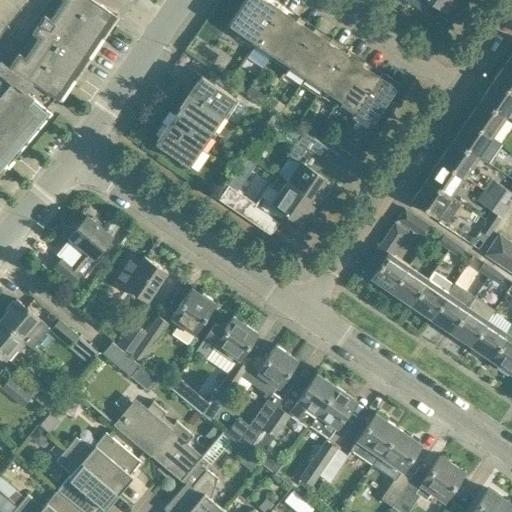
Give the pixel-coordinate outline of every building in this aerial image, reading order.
[(0,0),(0,2),(31,28),(49,0),(0,0)] [(61,99),(118,14),(97,0),(49,0),(31,28),(7,63),(9,64),(50,91),(56,96),(61,99)] [(255,42),(278,8),(267,0),(244,0),(228,23),(255,42)] [(454,0),(407,0),(423,10),(429,0),(430,0),(447,11),(454,0)] [(0,56),(7,63),(31,28),(0,2),(0,56)] [(272,53),(295,19),(278,8),(255,42),(272,53)] [(288,64),(311,30),(295,19),(272,53),(288,64)] [(305,75),(328,41),(311,30),(288,64),(305,75)] [(322,86),(345,52),(328,41),(305,75),(322,86)] [(338,98),(361,64),(345,52),(322,86),(338,98)] [(0,171),(51,110),(47,107),(56,96),(50,91),(9,64),(7,63),(0,56),(0,171)] [(511,62),(506,59),(493,79),(511,91),(511,62)] [(355,109),(378,75),(361,64),(338,98),(355,109)] [(233,97),(200,74),(188,91),(222,114),(233,97)] [(378,75),(355,109),(372,120),(369,124),(379,130),(404,92),(395,86),(378,75)] [(511,106),(511,91),(493,79),(479,99),(505,117),(511,106)] [(188,91),(177,108),(210,131),(212,129),(225,138),(233,125),(220,117),(222,114),(188,91)] [(492,136),(505,117),(479,99),(465,118),(492,136)] [(210,131),(177,108),(166,125),(199,148),(210,131)] [(502,143),(492,136),(465,118),(452,138),(478,156),(488,163),(502,143)] [(199,148),(166,125),(154,142),(187,165),(199,148)] [(305,131),(297,143),(291,152),(300,159),(285,181),(316,202),(331,181),(318,172),(334,150),(305,131)] [(339,134),(330,147),(354,163),(362,150),(339,134)] [(465,176),(478,156),(452,138),(438,158),(465,176)] [(244,154),(238,164),(249,172),(256,162),(244,154)] [(438,158),(425,178),(451,196),(452,195),(461,201),(474,183),(465,176),(438,158)] [(461,201),(452,195),(451,196),(425,178),(411,198),(437,216),(437,215),(447,222),(461,201)] [(509,206),(511,201),(511,181),(509,186),(497,178),(488,190),(487,191),(509,206)] [(316,202),(285,181),(278,191),(272,187),(265,197),(261,193),(255,203),(227,184),(217,198),(269,234),(277,222),(278,222),(285,212),(302,223),(316,202)] [(495,226),(509,206),(487,191),(488,190),(485,188),(477,198),(493,209),(490,213),(485,209),(481,214),(488,219),(487,220),(495,226)] [(433,227),(405,208),(396,220),(425,239),(433,227)] [(92,256),(110,235),(98,224),(100,221),(92,215),(90,217),(86,214),(68,236),(81,248),(69,262),(62,256),(53,267),(71,282),(92,257),(92,256)] [(489,234),(495,226),(487,220),(481,229),(489,234)] [(390,291),(408,265),(393,254),(408,231),(395,222),(365,266),(374,272),(370,277),(390,291)] [(448,249),(454,241),(443,234),(438,243),(448,249)] [(495,260),(509,240),(499,234),(485,253),(495,260)] [(505,267),(511,256),(511,242),(509,240),(495,260),(505,267)] [(459,257),(464,248),(454,241),(448,249),(459,257)] [(146,300),(167,270),(144,255),(140,261),(128,253),(112,276),(146,300)] [(487,277),(493,268),(483,261),(477,270),(487,277)] [(410,305),(428,278),(408,265),(390,291),(410,305)] [(499,284),(505,276),(493,268),(487,277),(499,284)] [(430,318),(454,283),(434,270),(428,278),(410,305),(430,318)] [(450,332),(474,296),(454,283),(430,318),(450,332)] [(214,303),(191,287),(171,317),(179,323),(173,332),(188,342),(214,303)] [(470,345),(494,309),(474,296),(450,332),(470,345)] [(7,309),(0,317),(0,318),(27,341),(31,344),(48,325),(16,298),(14,300),(12,299),(5,308),(7,309)] [(490,359),(511,325),(511,324),(493,311),(494,309),(470,345),(490,359)] [(156,340),(169,321),(159,314),(147,330),(131,353),(140,359),(155,338),(156,340)] [(229,372),(241,355),(257,332),(234,316),(226,328),(216,321),(195,351),(206,358),(207,357),(228,371),(229,372)] [(27,341),(0,318),(0,354),(6,359),(16,346),(20,349),(27,341)] [(99,352),(59,319),(51,329),(70,345),(71,344),(78,350),(81,348),(93,359),(99,352)] [(131,353),(147,330),(132,320),(118,342),(131,353)] [(511,325),(490,359),(510,373),(511,369),(511,325)] [(140,365),(112,341),(103,353),(131,376),(140,365)] [(258,371),(249,365),(248,365),(242,375),(266,391),(263,395),(268,398),(238,441),(249,450),(284,399),(283,398),(273,391),(277,386),(278,387),(297,359),(276,345),(258,371)] [(241,355),(229,372),(228,371),(202,411),(212,419),(242,375),(248,365),(249,365),(251,362),(250,362),(241,355)] [(59,399),(19,365),(10,376),(32,395),(33,394),(50,409),(59,399)] [(310,423),(336,386),(316,372),(301,394),(291,386),(283,398),(284,399),(249,450),(259,459),(291,413),(289,412),(291,411),(299,416),(299,415),(310,423)] [(32,395),(10,376),(1,386),(24,405),(32,395)] [(355,399),(336,386),(310,423),(330,436),(336,426),(337,426),(355,399)] [(194,435),(176,420),(173,425),(163,416),(166,412),(153,401),(150,404),(138,394),(114,424),(181,481),(183,479),(197,463),(203,456),(187,443),(194,435)] [(40,424),(49,432),(59,420),(50,412),(40,424)] [(379,454),(397,428),(375,412),(357,439),(351,448),(373,463),(380,454),(379,454)] [(373,463),(394,479),(381,497),(392,504),(414,473),(404,466),(420,443),(397,428),(380,454),(373,463)] [(118,493),(132,476),(129,474),(139,462),(142,464),(143,463),(106,432),(91,449),(76,436),(66,448),(118,493)] [(320,473),(338,446),(326,438),(300,475),(313,484),(320,473)] [(331,481),(349,454),(338,447),(339,446),(338,446),(320,473),(331,481)] [(105,509),(118,493),(66,448),(56,460),(71,473),(57,490),(82,511),(96,511),(101,506),(105,509)] [(8,450),(0,454),(0,467),(5,477),(19,469),(8,450)] [(443,500),(462,472),(439,455),(428,471),(419,465),(414,473),(392,504),(403,511),(407,511),(421,494),(427,498),(431,492),(443,500)] [(220,511),(223,509),(210,498),(218,478),(207,469),(205,470),(197,463),(183,479),(187,481),(164,509),(167,511),(220,511)] [(0,489),(9,498),(16,490),(0,475),(0,489)] [(506,511),(511,505),(487,488),(471,511),(506,511)] [(82,511),(57,490),(43,506),(27,494),(17,506),(24,511),(82,511)] [(311,511),(315,508),(293,490),(284,501),(297,511),(311,511)]
